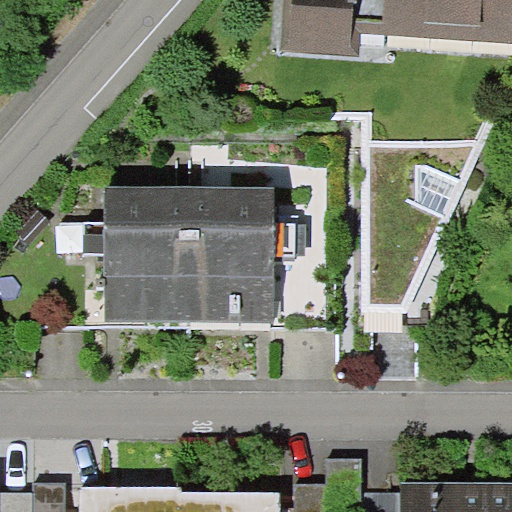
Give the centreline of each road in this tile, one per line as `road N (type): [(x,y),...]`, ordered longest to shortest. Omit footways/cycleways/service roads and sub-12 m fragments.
road 1 (residential): [(511,406),(0,405)]
road 2 (residential): [(0,173),(146,0)]
